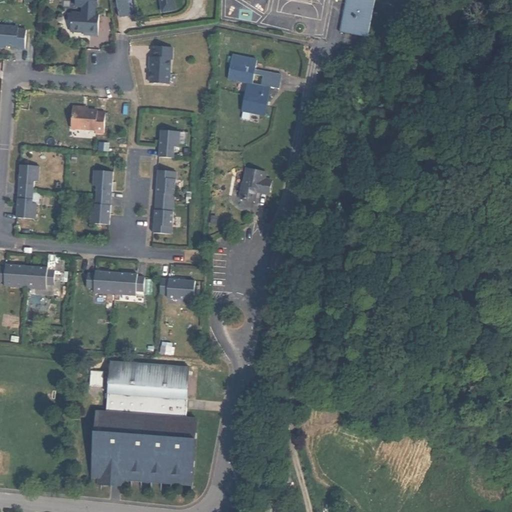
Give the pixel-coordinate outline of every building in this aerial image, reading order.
[(71,13),(70,32),(83,33),(89,33),(89,36),(97,36),(98,15),(94,15),(95,8),(97,8),(97,0),(76,0),(76,6),(83,7),(82,14),(71,13)] [(129,15),(126,0),(115,0),(116,1),(116,7),(118,16),(129,15)] [(173,0),(160,0),(162,11),(175,9),(173,0)] [(340,30),(367,38),(374,0),(346,0),(341,28),(340,28),(340,30)] [(24,49),(26,30),(18,30),(18,28),(0,26),(0,46),(2,47),(2,45),(16,46),(16,48),(24,49)] [(149,59),(149,64),(150,64),(150,69),(149,84),(168,85),(170,61),(171,61),(172,49),(154,49),(153,59),(149,59)] [(254,72),(255,68),(257,59),(233,54),(228,78),(247,82),(242,110),(265,114),(270,89),(278,91),(282,73),(264,70),(263,74),(254,72)] [(72,107),(70,128),(95,130),(95,132),(103,133),(104,113),(97,112),(97,111),(87,110),(82,110),(83,107),(72,107)] [(158,159),(173,160),(174,149),(178,149),(180,133),(160,132),(159,142),(159,143),(158,159)] [(14,217),(34,219),(35,204),(30,203),(32,181),(36,182),(38,166),(18,165),(18,175),(17,175),(15,206),(15,207),(14,217)] [(255,199),(257,190),(257,186),(262,187),(261,190),(270,192),(273,179),(265,177),(267,170),(247,166),(241,196),(255,199)] [(112,173),(93,171),(91,186),(95,186),(93,209),(89,208),(87,223),(107,225),(108,215),(111,183),(112,173)] [(152,235),(170,236),(176,174),(157,172),(156,181),(153,225),(153,226),(152,235)] [(0,267),(0,281),(5,282),(4,287),(46,290),(46,286),(54,286),(55,272),(47,271),(47,268),(6,265),(5,268),(0,267)] [(88,274),(87,289),(94,290),(94,294),(135,297),(136,293),(143,293),(144,279),(137,278),(137,276),(95,272),(95,275),(88,274)] [(183,282),(161,280),(159,296),(167,296),(171,296),(170,300),(193,302),(195,283),(183,282)] [(92,456),(91,472),(98,472),(97,477),(97,479),(97,483),(98,483),(99,479),(111,480),(112,474),(115,474),(125,475),(193,480),(194,468),(197,435),(198,418),(186,417),(187,412),(187,406),(187,401),(188,397),(190,369),(190,366),(111,359),(110,365),(108,391),(108,393),(108,396),(107,410),(96,409),(94,426),(92,456)] [(99,479),(98,483),(125,485),(125,479),(125,475),(115,474),(112,474),(111,480),(99,479)] [(193,485),(193,480),(125,475),(125,479),(193,485)]
